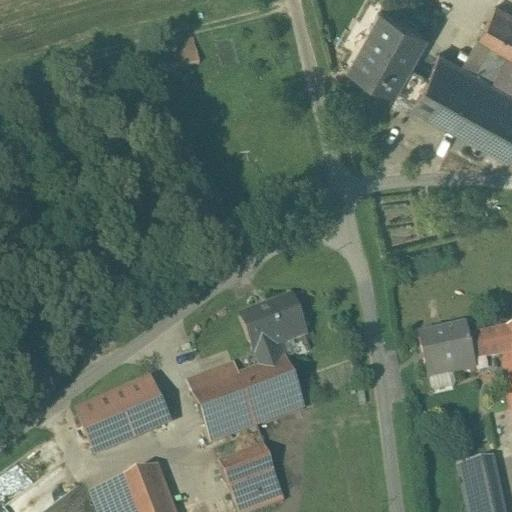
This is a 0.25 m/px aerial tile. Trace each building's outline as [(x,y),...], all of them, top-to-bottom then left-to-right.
[(507,47),(511,49),(511,9),(498,1),(481,31),(507,47)] [(352,64),(409,96),(440,42),(382,10),(352,64)] [(409,96),(507,153),(511,143),(511,83),(492,72),(440,42),(409,96)] [(511,49),(507,47),(492,72),(511,83),(511,49)] [(240,318),(254,356),(256,355),(274,348),(305,336),(290,298),(240,318)] [(475,375),(473,367),(467,340),(464,329),(417,339),(427,385),(475,375)] [(511,330),(467,340),(473,367),(498,361),(511,421),(511,330)] [(274,348),(256,355),(261,370),(280,363),(274,348)] [(181,377),(206,439),(300,401),(284,361),(280,363),(261,370),(240,378),(231,357),(181,377)] [(163,417),(145,372),(81,398),(99,443),(163,417)] [(262,444),(218,462),(238,510),(282,492),(262,444)] [(174,511),(153,459),(88,485),(93,497),(98,511),(174,511)] [(504,511),(493,460),(455,468),(464,511),(504,511)] [(0,511),(46,511),(60,504),(47,482),(0,510),(0,511)]
